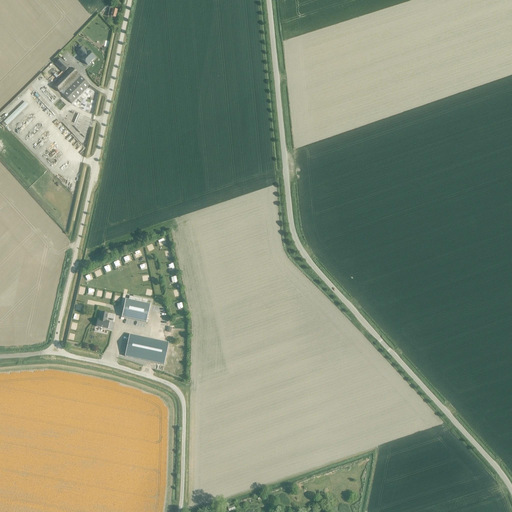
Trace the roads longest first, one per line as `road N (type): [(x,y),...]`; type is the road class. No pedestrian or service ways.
road 1 (unclassified): [(511,491),(298,244),(268,0)]
road 2 (unclassified): [(53,352),(129,0)]
road 3 (unclassified): [(179,511),(178,391),(53,352)]
